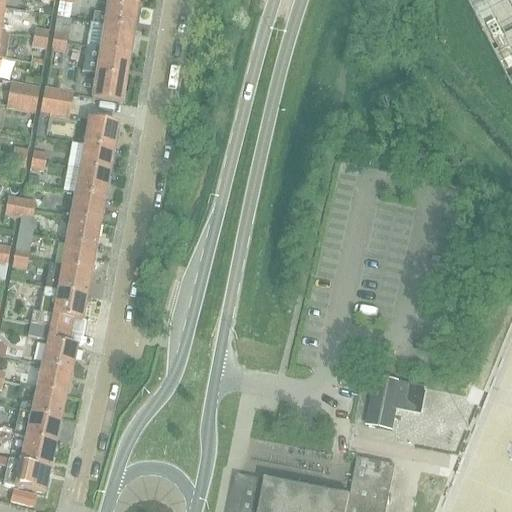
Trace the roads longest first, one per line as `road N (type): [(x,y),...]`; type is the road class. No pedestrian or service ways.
road 1 (secondary): [(194,511),(254,179),(299,0)]
road 2 (secondary): [(272,0),(176,355),(134,427),(116,483)]
road 3 (residential): [(78,490),(175,0)]
